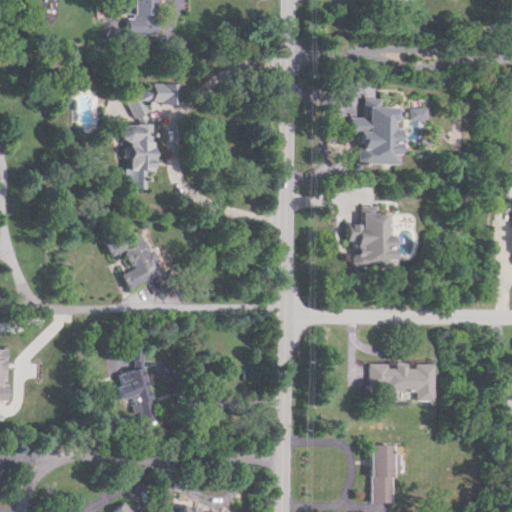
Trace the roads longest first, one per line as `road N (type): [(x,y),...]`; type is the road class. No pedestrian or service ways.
road 1 (tertiary): [(285,0),(279,511)]
road 2 (residential): [(279,460),(65,456),(30,483),(25,511)]
road 3 (residential): [(281,316),(511,316)]
road 4 (residential): [(285,58),(511,59)]
